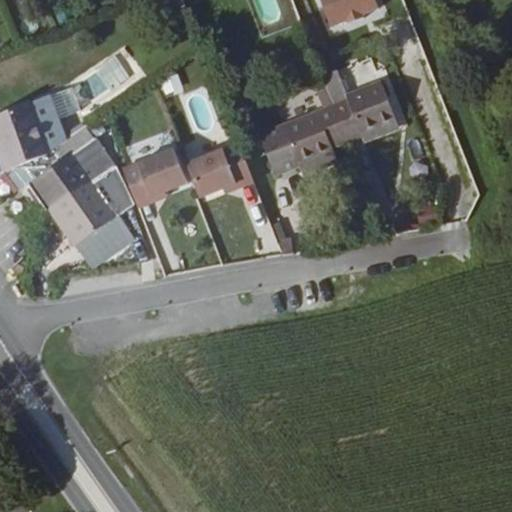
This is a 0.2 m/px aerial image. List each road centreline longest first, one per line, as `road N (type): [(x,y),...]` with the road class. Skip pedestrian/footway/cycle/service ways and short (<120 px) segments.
road 1 (residential): [(12,337),(55,317),(474,240)]
road 2 (secondary): [(130,511),(12,337)]
road 3 (secondary): [(0,383),(93,511)]
